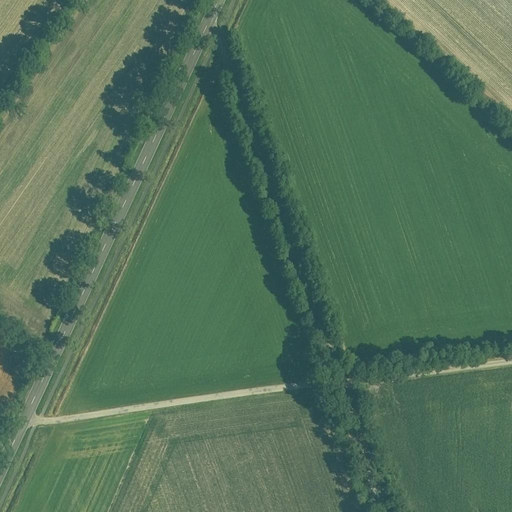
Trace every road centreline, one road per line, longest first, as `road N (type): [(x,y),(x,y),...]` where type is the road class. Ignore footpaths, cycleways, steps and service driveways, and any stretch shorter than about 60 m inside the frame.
road 1 (track): [(211,19),(389,511)]
road 2 (tertiary): [(0,474),(220,0)]
road 3 (track): [(511,359),(25,421)]
